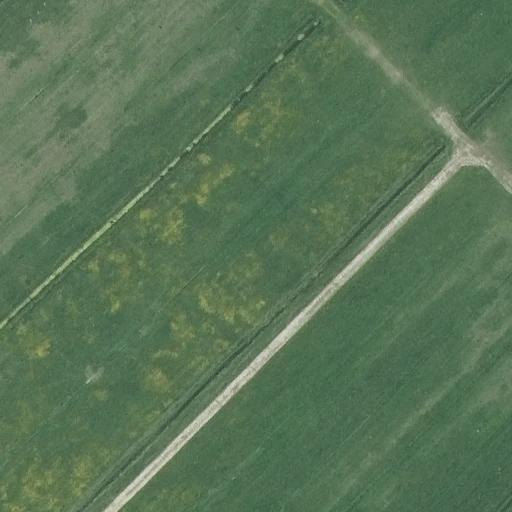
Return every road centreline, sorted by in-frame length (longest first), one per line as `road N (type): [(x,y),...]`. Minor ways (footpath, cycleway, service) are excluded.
road 1 (track): [(110,511),(441,177),(463,161),(493,171),(511,190)]
road 2 (track): [(463,161),(461,142),(319,0)]
